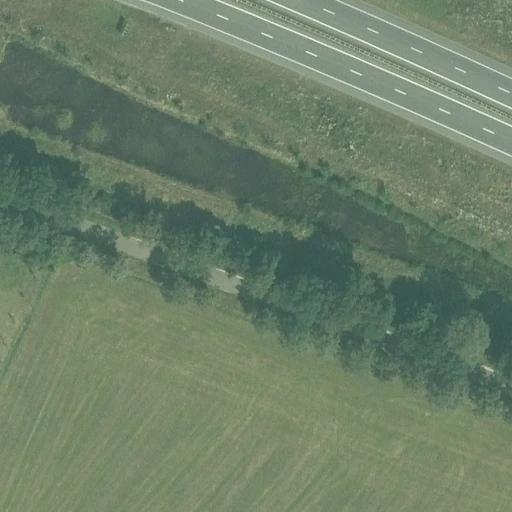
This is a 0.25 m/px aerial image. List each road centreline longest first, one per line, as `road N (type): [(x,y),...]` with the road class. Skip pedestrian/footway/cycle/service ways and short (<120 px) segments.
road 1 (unclassified): [(511,387),(0,199)]
road 2 (trunk): [(173,0),(511,142)]
road 3 (trunk): [(511,93),(296,0)]
